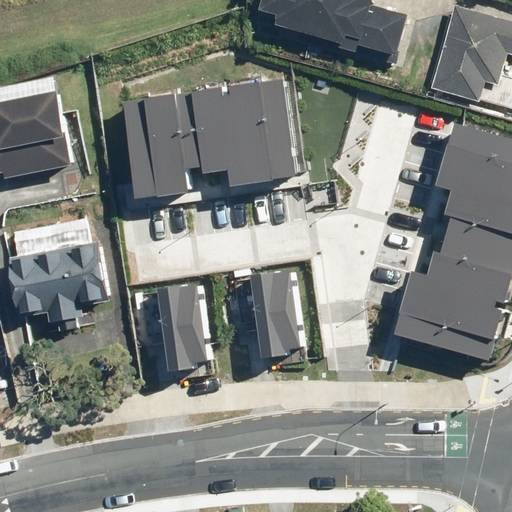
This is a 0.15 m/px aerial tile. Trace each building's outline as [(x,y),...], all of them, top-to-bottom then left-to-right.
[(273,21),(270,29),(353,56),(355,49),(391,61),(404,22),(362,8),(364,0),(262,0),(258,16),(273,21)] [(511,24),(454,9),(431,90),(478,103),(482,87),(494,90),(503,57),(511,59),(511,24)] [(122,98),(135,190),(301,168),(288,76),(122,98)] [(0,176),(8,175),(9,181),(74,168),(68,136),(58,138),(50,97),(0,106),(0,176)] [(397,331),(487,359),(511,276),(511,140),(459,125),(397,331)] [(87,220),(13,235),(19,262),(8,264),(20,320),(47,315),(49,326),(80,319),(78,309),(103,304),(87,220)] [(241,270),(250,352),(309,346),(300,264),(241,270)] [(211,283),(155,287),(161,365),(216,361),(211,283)]
